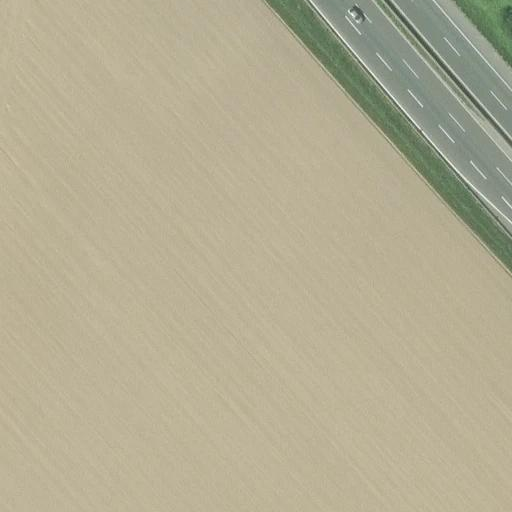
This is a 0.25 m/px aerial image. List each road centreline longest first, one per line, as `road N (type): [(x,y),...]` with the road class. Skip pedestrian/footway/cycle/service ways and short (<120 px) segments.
road 1 (motorway): [(351,0),(511,183)]
road 2 (motorway): [(511,109),(415,0)]
